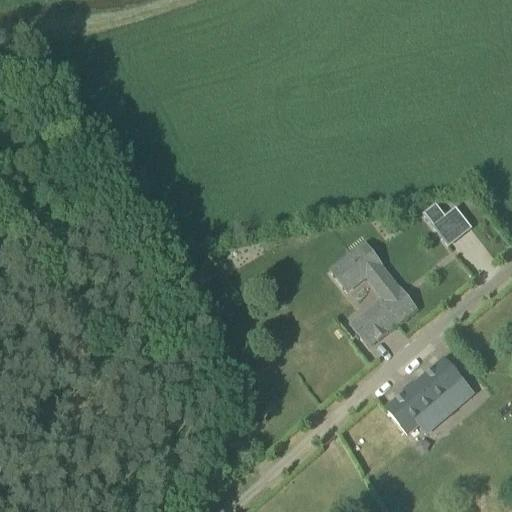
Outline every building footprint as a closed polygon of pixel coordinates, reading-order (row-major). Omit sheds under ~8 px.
[(436,209),(425,218),(434,230),(445,222),(436,209)] [(381,268),(366,249),(331,276),(347,296),(366,281),(383,302),(386,306),(387,306),(402,295),(401,294),(400,295),(380,269),(381,268)] [(396,328),(382,311),(381,309),(353,331),(367,350),(396,328)] [(444,363),(442,365),(385,411),(408,439),(422,429),(419,425),(447,404),(453,413),(472,396),(444,363)] [(370,468),(391,511),(418,511),(432,506),(406,451),(370,468)]
